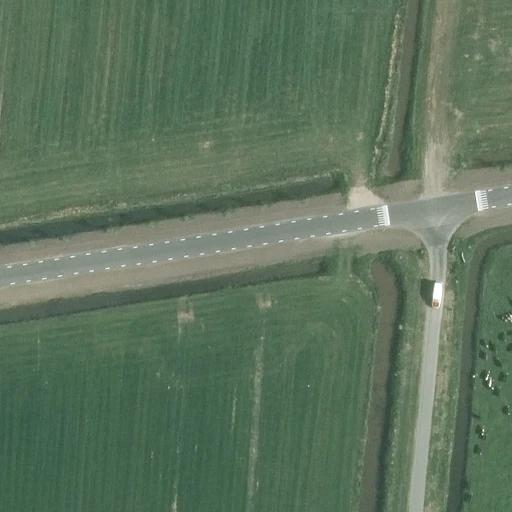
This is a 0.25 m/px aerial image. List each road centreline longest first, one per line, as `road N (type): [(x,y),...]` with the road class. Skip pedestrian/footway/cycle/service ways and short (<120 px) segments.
road 1 (tertiary): [(0,273),(511,194)]
road 2 (track): [(440,206),(457,0)]
